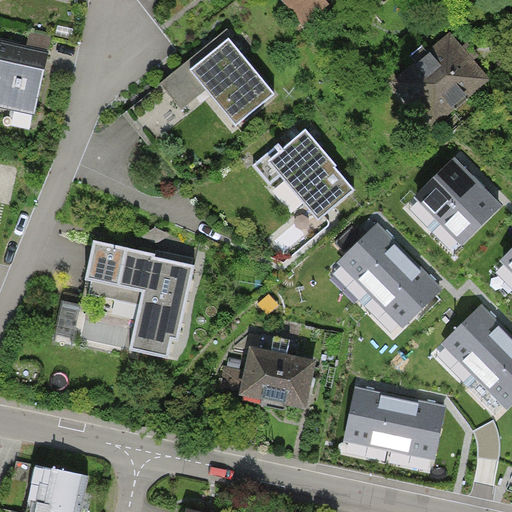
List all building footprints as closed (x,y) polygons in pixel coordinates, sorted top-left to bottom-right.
[(289,0),(306,18),(326,0),(289,0)] [(436,130),(491,84),(453,39),(397,85),(436,130)] [(162,84),(127,112),(155,145),(214,97),(237,125),(275,95),(230,40),(167,91),(162,84)] [(50,57),(0,46),(0,111),(37,119),(50,57)] [(280,145),(255,167),(270,185),(286,172),(324,217),(356,191),(305,132),(284,150),(280,145)] [(469,177),(454,162),(418,197),(441,220),(476,185),(469,177)] [(476,185),(441,220),(463,243),(500,209),(484,193),(476,185)] [(377,227),(342,262),(373,294),(409,259),(386,237),(377,227)] [(86,281),(143,293),(130,351),(169,360),(173,342),(178,343),(195,267),(190,265),(189,267),(168,262),(168,258),(95,242),(86,281)] [(409,259),(373,294),(405,326),(440,291),(432,283),(409,259)] [(81,309),(62,305),(55,342),(74,346),(81,309)] [(481,308),(446,343),(477,375),(511,340),(511,339),(491,319),(481,308)] [(511,340),(477,375),(509,407),(511,403),(511,340)] [(257,352),(247,401),(312,414),(322,365),(257,352)] [(358,390),(347,439),(391,449),(401,400),(370,393),(358,390)] [(401,400),(391,449),(434,458),(445,409),(432,407),(401,400)] [(84,511),(91,480),(35,469),(27,511),(84,511)]
